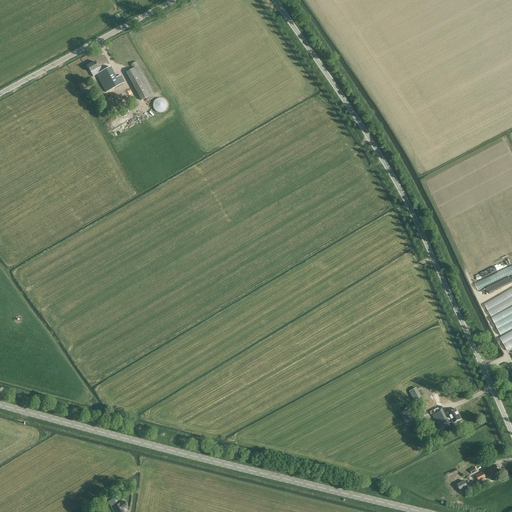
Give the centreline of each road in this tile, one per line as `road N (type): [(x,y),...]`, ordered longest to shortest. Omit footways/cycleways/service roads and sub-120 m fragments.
road 1 (unclassified): [(511,432),(398,185),(274,0)]
road 2 (secondary): [(422,511),(0,404)]
road 3 (unclassified): [(0,95),(174,0)]
